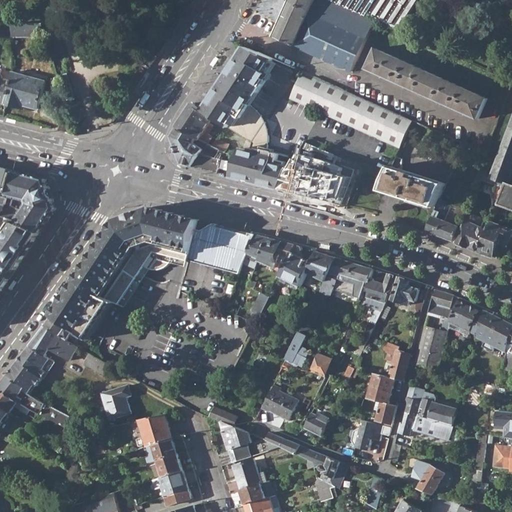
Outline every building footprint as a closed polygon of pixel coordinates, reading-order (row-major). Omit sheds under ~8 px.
[(273,36),(296,46),(316,0),(292,0),(292,2),(290,1),(273,36)] [(316,0),(296,46),(354,71),(376,19),(331,0),(316,0)] [(331,0),(376,19),(400,30),(418,0),(331,0)] [(45,14),(49,27),(57,26),(53,12),(45,14)] [(13,27),(14,39),(43,39),(47,38),(47,35),(46,34),(44,34),(44,27),(13,27)] [(369,68),(481,116),(489,96),(378,48),(369,68)] [(275,59),(250,49),(242,63),(238,64),(234,66),(232,70),(233,75),(225,88),(213,98),(204,112),(213,118),(244,140),(252,143),(250,150),(242,148),(239,158),(233,177),(282,190),(290,166),(277,163),(280,154),(266,151),(268,140),(266,125),(259,113),(251,105),(268,80),(266,79),(269,74),(267,73),(275,59)] [(224,75),(233,60),(230,59),(228,57),(219,71),(224,75)] [(127,90),(134,94),(148,72),(141,68),(127,90)] [(0,103),(8,106),(14,84),(0,80),(3,72),(0,70),(0,103)] [(22,105),(41,110),(49,83),(14,74),(14,84),(8,106),(21,109),(22,105)] [(61,77),(69,101),(76,99),(68,75),(61,77)] [(291,99),(403,147),(405,141),(415,119),(315,76),(313,80),(302,76),(291,99)] [(203,135),(213,118),(204,112),(194,105),(178,128),(197,137),(209,143),(218,148),(226,152),(230,145),(219,139),(218,140),(212,137),(211,139),(203,135)] [(60,132),(67,133),(70,122),(62,121),(60,132)] [(511,185),(511,181),(511,123),(492,177),(490,176),(491,172),(482,169),(480,176),(501,183),(508,186),(503,199),(500,205),(511,208),(511,185)] [(222,160),(217,159),(200,155),(203,150),(193,143),(197,137),(178,128),(172,138),(183,165),(219,174),(222,160)] [(209,143),(197,137),(193,143),(203,150),(200,155),(217,159),(217,156),(205,150),(209,143)] [(310,141),(306,147),(310,149),(310,150),(333,159),(336,152),(310,141)] [(403,147),(390,175),(385,190),(440,208),(444,199),(459,158),(405,141),(403,147)] [(218,148),(209,143),(205,150),(217,156),(218,148)] [(295,193),(316,199),(324,171),(311,168),(312,164),(303,162),(295,193)] [(3,167),(0,180),(0,187),(12,191),(17,171),(3,167)] [(11,195),(33,202),(27,211),(26,214),(19,223),(41,232),(57,208),(47,179),(17,171),(12,191),(11,195)] [(496,196),(503,199),(508,186),(501,183),(496,196)] [(0,214),(4,216),(14,221),(19,223),(26,214),(13,209),(13,207),(15,200),(10,198),(9,205),(6,204),(8,197),(0,195),(0,214)] [(431,226),(428,231),(456,242),(461,227),(458,226),(458,224),(454,222),(453,224),(446,221),(454,203),(444,199),(440,208),(431,226)] [(458,212),(465,215),(467,209),(460,206),(458,212)] [(112,302),(121,306),(146,267),(154,270),(163,270),(171,264),(175,256),(183,258),(190,260),(198,229),(201,220),(194,218),(151,207),(117,221),(96,252),(82,274),(76,282),(87,290),(94,293),(112,302)] [(3,232),(0,235),(0,293),(11,277),(26,255),(41,232),(19,223),(14,221),(5,233),(3,232)] [(481,253),(490,231),(467,222),(458,243),(481,253)] [(190,260),(240,274),(245,263),(258,235),(214,223),(203,230),(198,229),(190,260)] [(493,256),(495,257),(502,238),(511,241),(511,229),(493,223),(490,231),(481,253),(489,257),(493,256)] [(258,235),(245,263),(256,269),(259,261),(270,238),(258,235)] [(276,270),(283,273),(297,245),(270,238),(259,261),(277,269),(276,270)] [(281,277),(302,288),(302,287),(309,273),(314,263),(301,257),(304,251),(302,247),(297,245),(283,273),(281,277)] [(314,263),(309,273),(326,282),(338,258),(326,254),(320,252),(314,263)] [(326,282),(321,292),(330,296),(334,289),(347,261),(338,258),(326,282)] [(366,287),(369,288),(372,281),(375,270),(364,267),(347,261),(334,289),(362,299),(366,287)] [(376,311),(358,347),(364,350),(371,335),(380,317),(385,306),(399,278),(390,275),(386,286),(372,281),(369,288),(371,291),(367,307),(376,311)] [(411,282),(399,278),(394,300),(410,305),(412,300),(417,302),(420,290),(410,286),(411,282)] [(14,289),(19,281),(16,279),(11,287),(14,289)] [(248,287),(254,289),(257,283),(251,280),(248,287)] [(94,330),(112,302),(94,293),(87,290),(76,282),(64,300),(53,316),(75,331),(76,332),(83,322),(94,330)] [(306,289),(302,287),(302,288),(296,299),(301,301),(306,289)] [(441,331),(448,333),(451,324),(462,299),(456,297),(435,290),(429,315),(442,319),(443,317),(445,318),(441,331)] [(252,310),(262,316),(271,298),(266,295),(261,293),(252,310)] [(462,299),(451,324),(471,332),(479,335),(481,324),(485,310),(462,299)] [(307,331),(311,333),(325,303),(317,300),(302,329),(307,331)] [(202,309),(211,313),(215,306),(205,302),(202,309)] [(385,306),(380,317),(386,320),(392,309),(385,306)] [(511,337),(511,323),(491,313),(485,310),(481,324),(479,335),(478,338),(487,342),(484,347),(495,352),(498,348),(508,352),(509,348),(511,338),(511,337)] [(60,337),(69,341),(71,338),(75,331),(53,316),(49,322),(48,323),(46,326),(61,336),(60,337)] [(81,335),(87,340),(94,330),(83,322),(76,332),(81,335)] [(51,348),(70,361),(79,347),(69,341),(60,337),(61,336),(46,326),(32,344),(46,354),(51,348)] [(418,365),(440,371),(448,333),(441,331),(426,327),(417,363),(418,365)] [(288,359),(305,368),(312,355),(309,348),(305,346),(309,337),(305,335),(307,331),(302,329),(288,359)] [(76,332),(75,331),(71,338),(77,342),(81,335),(76,332)] [(395,363),(391,377),(397,379),(405,381),(412,354),(400,351),(401,347),(387,341),(384,349),(388,354),(386,360),(395,363)] [(8,375),(25,388),(31,392),(36,384),(38,386),(54,362),(45,356),(46,354),(32,344),(8,375)] [(361,356),(364,350),(358,347),(356,354),(361,356)] [(313,373),(326,378),(334,360),(321,354),(313,373)] [(86,365),(107,378),(114,367),(92,355),(86,365)] [(283,368),(291,372),(293,366),(287,362),(283,368)] [(345,379),(349,381),(355,369),(351,367),(345,379)] [(453,381),(466,385),(468,378),(444,372),(442,378),(449,380),(450,378),(453,379),(453,381)] [(383,402),(391,404),(397,379),(391,377),(376,373),(369,398),(378,401),(383,402)] [(31,409),(77,433),(83,422),(82,421),(76,418),(74,418),(38,398),(38,399),(24,389),(25,388),(8,375),(0,386),(18,400),(20,401),(31,409)] [(404,412),(419,416),(422,403),(419,402),(424,382),(413,379),(404,412)] [(0,404),(11,413),(20,401),(18,400),(0,386),(0,404)] [(103,394),(111,420),(133,413),(128,397),(133,396),(130,386),(103,394)] [(272,411),(291,421),(300,401),(282,392),(283,389),(275,386),(263,409),(271,413),(272,411)] [(428,419),(431,419),(435,403),(423,400),(422,403),(419,416),(428,419)] [(391,404),(383,402),(381,410),(379,419),(373,418),(371,422),(393,428),(399,406),(391,404)] [(460,410),(435,403),(431,419),(453,426),(456,426),(460,410)] [(0,427),(11,413),(0,404),(0,427)] [(81,406),(74,418),(76,418),(82,421),(88,410),(81,406)] [(240,418),(216,408),(211,417),(222,421),(236,427),(240,418)] [(323,435),(334,414),(326,410),(324,415),(323,414),(322,417),(313,413),(307,427),(323,435)] [(511,411),(496,410),(495,423),(505,424),(505,429),(504,438),(511,438),(511,411)] [(399,434),(411,437),(412,431),(449,441),(453,426),(431,419),(428,419),(419,416),(404,412),(399,434)] [(141,421),(149,446),(175,439),(167,416),(141,421)] [(222,421),(235,462),(253,456),(248,444),(254,442),(252,432),(236,427),(222,421)] [(357,448),(371,451),(374,440),(382,442),(385,435),(391,437),(393,428),(371,422),(364,421),(362,428),(356,432),(353,441),(357,448)] [(269,441),(299,455),(302,446),(272,433),(269,441)] [(475,469),(484,471),(488,435),(479,433),(475,469)] [(175,439),(149,446),(145,448),(151,462),(159,460),(179,454),(175,439)] [(493,467),(511,468),(511,446),(496,445),(493,467)] [(350,465),(325,455),(312,449),(302,446),(299,455),(309,461),(314,463),(316,467),(316,469),(320,468),(324,472),(321,479),(333,485),(339,488),(341,489),(350,465)] [(82,452),(86,466),(92,464),(87,451),(82,452)] [(159,460),(165,477),(184,471),(179,454),(159,460)] [(236,467),(243,490),(264,483),(256,460),(236,467)] [(307,464),(310,469),(316,467),(314,463),(309,461),(307,464)] [(419,489),(434,494),(446,473),(433,466),(419,489)] [(472,509),(478,511),(479,511),(483,483),(484,471),(475,469),(472,509)] [(167,496),(190,489),(184,471),(165,477),(162,478),(154,481),(156,490),(164,488),(167,496)] [(368,504),(379,509),(388,480),(377,476),(368,504)] [(317,482),(323,501),(329,499),(348,493),(341,489),(339,488),(333,485),(321,479),(320,478),(317,482)] [(243,490),(248,504),(268,498),(266,491),(275,488),(273,480),(264,483),(243,490)] [(164,504),(165,507),(193,498),(190,489),(167,496),(168,503),(164,504)] [(119,511),(122,511),(116,493),(86,502),(88,511),(119,511)] [(282,511),(277,495),(271,497),(276,511),(282,511)] [(250,511),(276,511),(271,497),(268,498),(248,504),(250,511)] [(399,511),(423,511),(424,511),(406,500),(399,511)] [(478,511),(472,509),(454,502),(450,511),(478,511)]
